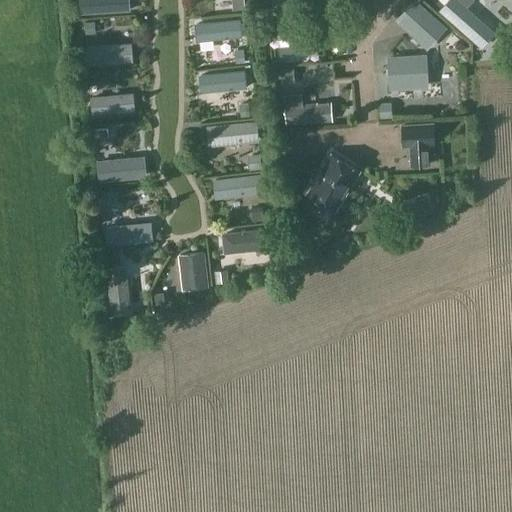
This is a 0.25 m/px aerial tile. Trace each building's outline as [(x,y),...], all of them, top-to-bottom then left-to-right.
[(129,0),(79,0),(81,16),(130,13),(129,0)] [(486,25),(466,8),(472,0),(448,0),(440,10),(473,39),(486,25)] [(408,32),(420,44),(440,22),(427,11),(408,32)] [(326,15),(276,19),(278,39),(328,35),(326,15)] [(241,22),(195,26),(196,43),(242,39),(241,22)] [(86,66),(132,62),(131,43),(85,47),(86,66)] [(244,62),(243,50),(234,51),(236,63),(244,62)] [(388,90),(420,88),(419,55),(387,57),(388,90)] [(246,70),(204,75),(206,90),(248,84),(246,70)] [(92,114),(135,111),(133,93),(91,97),(92,114)] [(284,106),(285,127),(333,123),(332,103),(284,106)] [(257,121),(206,126),(208,146),(259,142),(257,121)] [(430,167),(429,147),(436,147),(434,123),(400,126),(402,149),(410,148),(411,168),(430,167)] [(336,213),(361,171),(332,154),(307,195),(336,213)] [(145,158),(97,163),(99,185),(147,180),(145,158)] [(216,199),(262,194),(260,174),(214,179),(216,199)] [(103,206),(142,207),(142,188),(103,188),(103,206)] [(411,221),(431,214),(426,199),(406,207),(411,221)] [(107,246),(153,241),(151,222),(105,227),(107,246)] [(224,254),(269,249),(267,229),(222,234),(224,254)] [(204,252),(178,255),(183,290),(208,287),(204,252)] [(111,314),(131,312),(126,267),(107,268),(111,314)]
